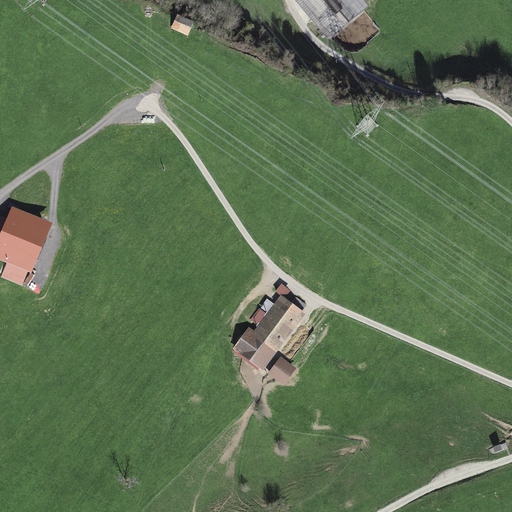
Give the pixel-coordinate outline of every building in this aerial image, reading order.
[(332,35),(363,9),(355,0),(301,0),(323,26),(319,29),(326,37),(330,33),(332,35)] [(193,24),(177,17),(173,27),(189,34),(193,24)] [(165,134),(134,108),(118,128),(148,154),(165,134)] [(11,211),(0,232),(0,253),(18,263),(38,224),(11,211)] [(307,306),(296,298),(291,305),(283,299),(255,336),(249,331),(236,349),(260,367),(307,306)] [(268,372),(283,384),(297,368),(281,355),(268,372)]
